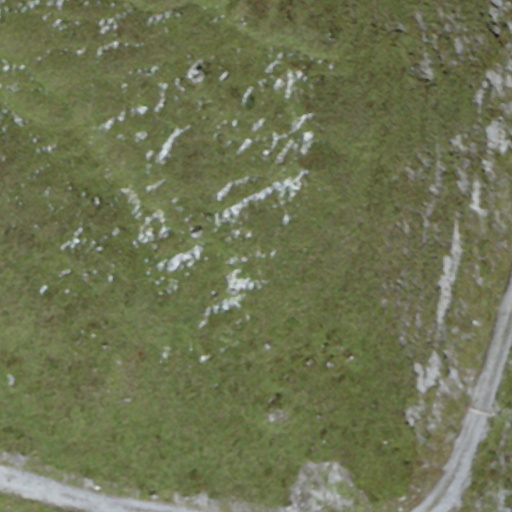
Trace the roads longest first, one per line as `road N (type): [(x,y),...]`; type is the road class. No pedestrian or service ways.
road 1 (track): [(428,511),(443,502),(464,463),(511,307)]
road 2 (track): [(0,478),(172,511)]
